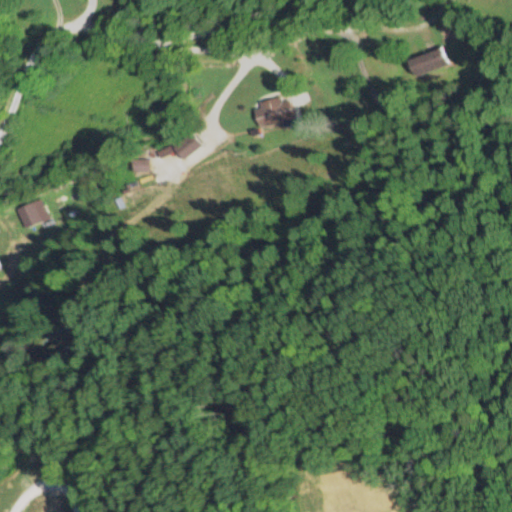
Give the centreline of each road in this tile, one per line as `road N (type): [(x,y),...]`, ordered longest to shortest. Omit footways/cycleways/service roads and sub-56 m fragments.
road 1 (residential): [(0,103),(77,24),(254,55)]
road 2 (residential): [(291,0),(159,43)]
